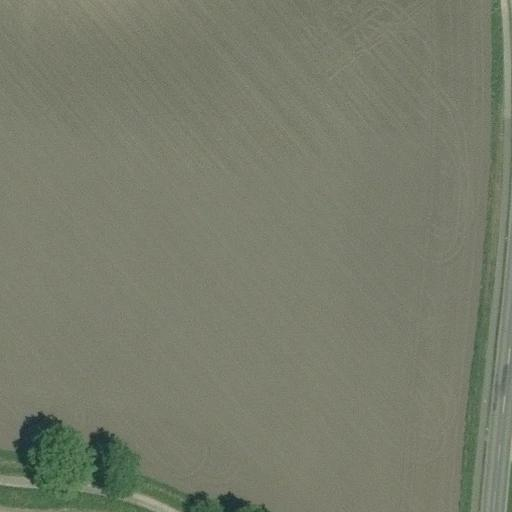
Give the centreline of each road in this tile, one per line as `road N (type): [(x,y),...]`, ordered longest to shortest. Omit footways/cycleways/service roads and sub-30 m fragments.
road 1 (tertiary): [(492,511),(511,295)]
road 2 (residential): [(166,511),(91,487),(0,479)]
